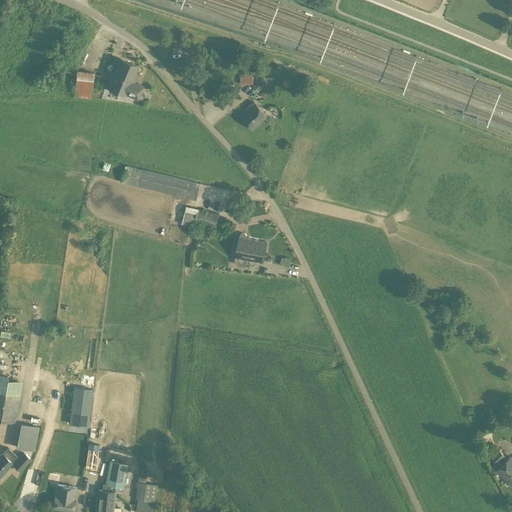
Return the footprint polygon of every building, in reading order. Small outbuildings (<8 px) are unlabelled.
[(105,86),(125,95),(125,93),(137,98),(142,86),(130,81),(137,66),(118,58),(112,73),(111,72),(105,86)] [(94,72),(77,70),(73,96),(91,99),(94,72)] [(241,85),(253,83),(252,75),(240,77),(241,85)] [(268,82),(263,77),(253,86),(258,92),(268,82)] [(241,116),(252,128),(266,115),(253,101),(245,110),(246,112),(241,116)] [(175,193),(196,198),(199,183),(126,165),(122,180),(175,193)] [(219,214),(186,206),(182,224),(194,227),(194,225),(216,231),(217,226),(216,226),(219,214)] [(263,262),(267,242),(246,238),(247,235),(245,233),(242,233),(240,234),(239,237),(235,256),(236,256),(235,261),(237,265),(245,266),(248,264),(249,259),(250,259),(249,262),(251,264),(254,264),(256,263),(257,261),(263,262)] [(0,335),(0,340),(9,342),(10,333),(1,331),(0,335)] [(41,338),(36,365),(51,368),(53,360),(72,364),(77,335),(63,332),(62,342),(41,338)] [(0,374),(0,421),(11,423),(11,422),(14,423),(16,420),(22,383),(7,381),(8,376),(0,374)] [(74,386),(69,424),(88,426),(93,389),(74,386)] [(21,423),(16,447),(35,451),(39,426),(21,423)] [(479,435),(486,448),(495,443),(488,431),(479,435)] [(84,468),(96,470),(99,444),(87,443),(84,468)] [(0,454),(0,475),(11,464),(20,471),(31,459),(24,452),(19,457),(7,447),(0,454)] [(498,463),(505,457),(499,451),(492,457),(498,463)] [(511,458),(509,456),(496,469),(511,485),(511,458)] [(123,487),(128,464),(109,460),(105,484),(123,487)] [(137,482),(135,499),(139,499),(155,501),(157,484),(137,482)] [(52,508),(73,511),(76,487),(56,483),(52,508)] [(95,511),(120,511),(121,508),(113,508),(115,491),(98,489),(95,511)] [(153,511),(155,501),(139,499),(136,511),(153,511)]
